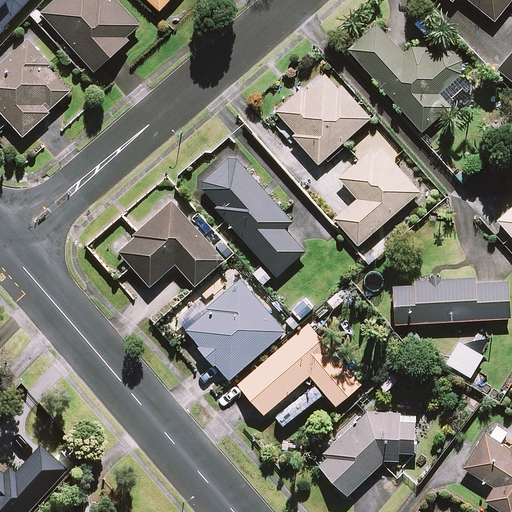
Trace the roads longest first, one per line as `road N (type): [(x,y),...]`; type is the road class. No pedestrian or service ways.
road 1 (residential): [(5,247),(292,0)]
road 2 (tertiary): [(5,247),(232,511)]
